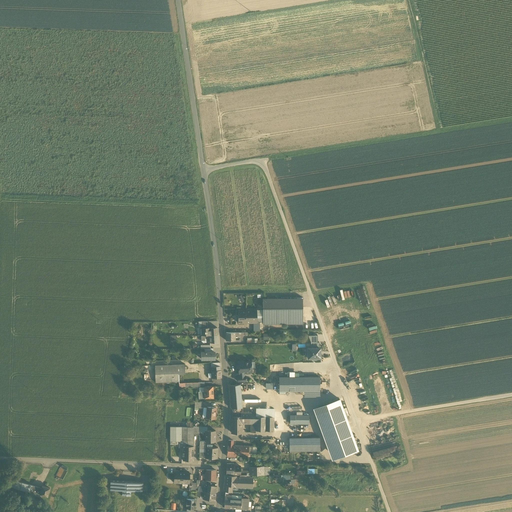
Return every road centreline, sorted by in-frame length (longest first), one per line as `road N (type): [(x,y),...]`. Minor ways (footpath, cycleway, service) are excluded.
road 1 (track): [(202,169),(261,159),(389,511)]
road 2 (unclassified): [(177,0),(218,292)]
road 3 (track): [(261,159),(511,119)]
road 4 (unclassified): [(222,467),(0,457)]
road 5 (residential): [(218,292),(228,411),(222,467)]
road 6 (track): [(355,419),(511,394)]
road 7 (track): [(408,0),(437,131)]
